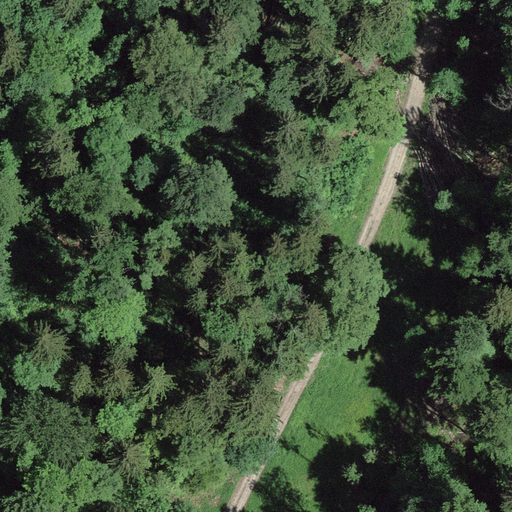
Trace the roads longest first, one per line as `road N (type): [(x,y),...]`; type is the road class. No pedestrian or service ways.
road 1 (track): [(440,0),(395,187),(237,511)]
road 2 (track): [(395,187),(403,274),(397,458),(422,511)]
